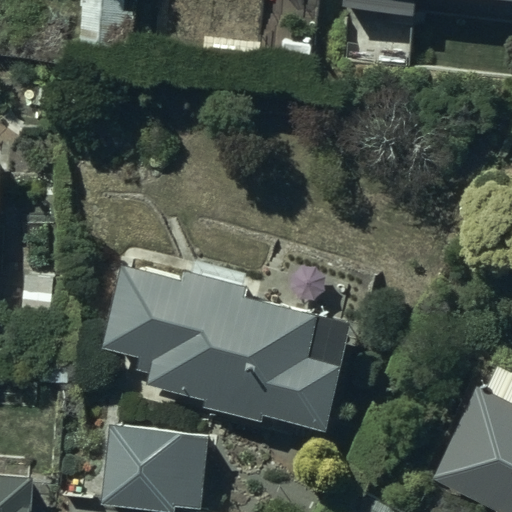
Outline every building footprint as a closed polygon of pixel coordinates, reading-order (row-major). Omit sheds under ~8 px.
[(129,255),(120,253),(102,343),(138,351),(135,365),(148,368),(145,380),(203,392),(201,401),(262,413),(263,406),(324,419),(347,308),(261,290),(264,278),(247,275),(248,266),(194,255),(193,262),(130,249),(129,255)] [(511,511),(511,362),(495,355),(493,359),(488,357),(479,377),(476,376),(432,475),(494,507),(496,511),(511,511)] [(209,427),(110,417),(102,499),(173,507),(174,500),(201,502),(209,427)] [(0,511),(29,511),(33,467),(0,464),(0,511)] [(406,511),(361,486),(344,511),(406,511)]
